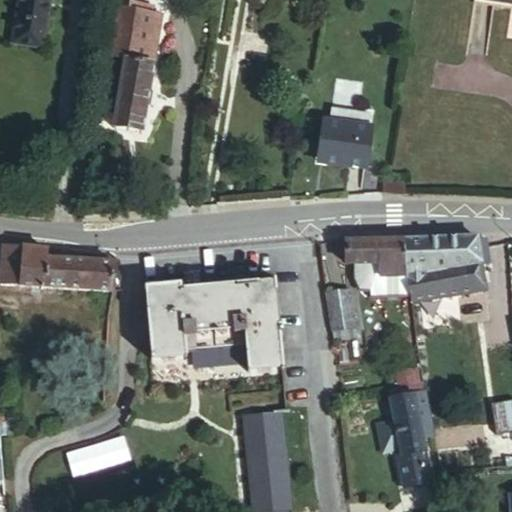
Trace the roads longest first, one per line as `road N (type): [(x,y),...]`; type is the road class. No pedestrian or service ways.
road 1 (secondary): [(294,221),(146,239),(0,228)]
road 2 (residential): [(294,221),(340,511)]
road 3 (secondary): [(511,220),(294,221)]
